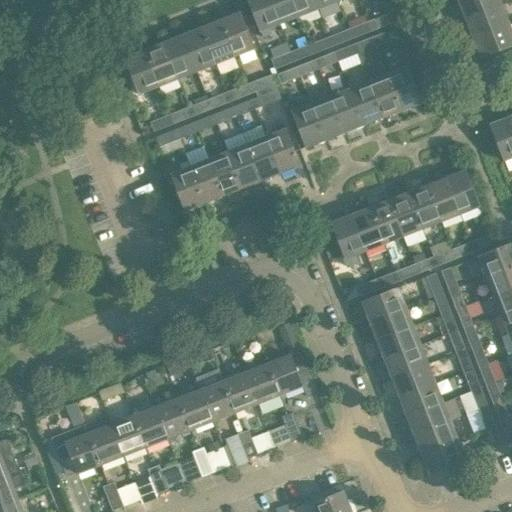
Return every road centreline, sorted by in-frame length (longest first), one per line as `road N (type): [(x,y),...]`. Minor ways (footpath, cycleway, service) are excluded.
road 1 (residential): [(0,375),(276,268),(303,281),(366,440)]
road 2 (residential): [(232,490),(366,440)]
